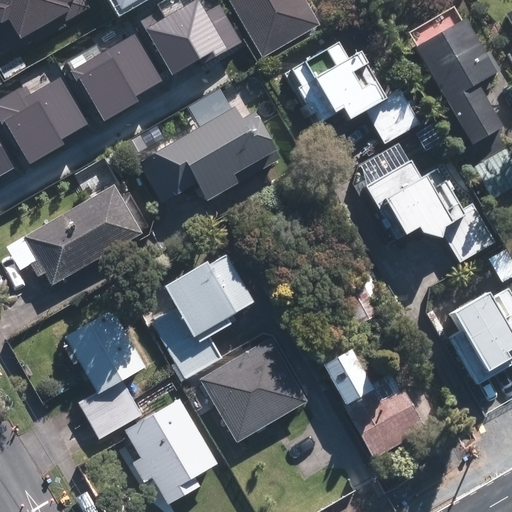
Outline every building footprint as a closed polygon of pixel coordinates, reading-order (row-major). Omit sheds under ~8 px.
[(0,0),(0,34),(8,49),(83,6),(79,0),(0,0)] [(112,0),(119,11),(137,0),(112,0)] [(159,9),(140,20),(172,74),(199,58),(203,65),(243,42),(220,3),(206,12),(198,0),(195,0),(165,18),(159,9)] [(314,26),(298,0),(224,0),(256,57),(314,26)] [(511,33),(511,9),(502,16),(511,33)] [(432,112),(466,169),(505,145),(471,88),(490,77),(458,21),(408,51),(440,107),(432,112)] [(162,80),(135,34),(71,71),(89,102),(92,101),(104,121),(139,101),(135,96),(162,80)] [(415,123),(395,88),(378,97),(353,54),(341,61),(332,45),(284,73),(314,125),(335,113),(341,124),(363,112),(380,143),(415,123)] [(29,164),(64,144),(62,139),(88,124),(60,77),(31,94),(26,84),(0,99),(0,120),(5,129),(8,128),(29,164)] [(229,110),(134,164),(157,205),(191,186),(200,203),(275,161),(269,149),(266,150),(247,117),(236,123),(229,110)] [(0,175),(13,168),(0,144),(0,175)] [(511,166),(502,150),(470,168),(489,201),(511,187),(511,166)] [(404,163),(359,188),(390,243),(431,221),(455,262),(491,242),(469,203),(456,210),(432,167),(413,178),(404,163)] [(137,236),(109,187),(20,238),(48,287),(137,236)] [(147,323),(181,380),(216,360),(203,338),(227,324),(224,318),(247,305),(219,258),(201,269),(199,265),(156,290),(168,311),(147,323)] [(384,299),(364,264),(332,283),(351,317),(384,299)] [(511,302),(504,289),(483,301),(481,295),(445,316),(454,333),(445,338),(472,384),(511,360),(511,302)] [(84,424),(128,399),(119,381),(140,369),(108,311),(60,338),(92,395),(73,405),(84,424)] [(376,348),(392,339),(384,325),(368,333),(376,348)] [(232,444),(303,404),(266,340),(195,381),(232,444)] [(369,461),(422,431),(400,392),(375,407),(344,352),(318,367),(341,408),(339,408),(369,461)] [(128,399),(84,424),(94,442),(138,417),(128,399)] [(175,402),(121,432),(136,459),(127,464),(139,486),(148,481),(163,507),(194,489),(188,480),(212,466),(175,402)]
